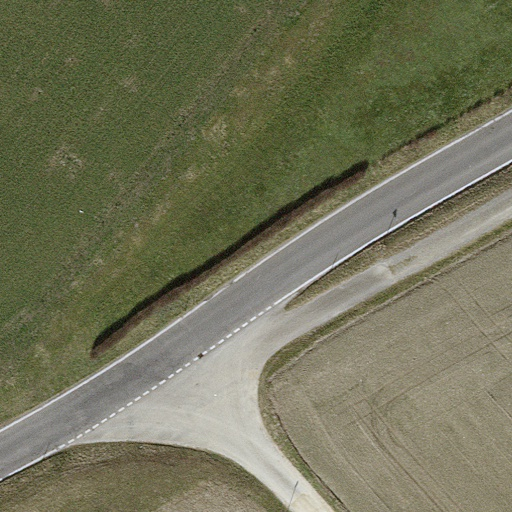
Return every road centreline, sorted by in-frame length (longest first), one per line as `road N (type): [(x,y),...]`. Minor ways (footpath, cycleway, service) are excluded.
road 1 (unclassified): [(511,149),(175,361),(0,451)]
road 2 (track): [(511,210),(207,402)]
road 3 (track): [(175,361),(308,511)]
